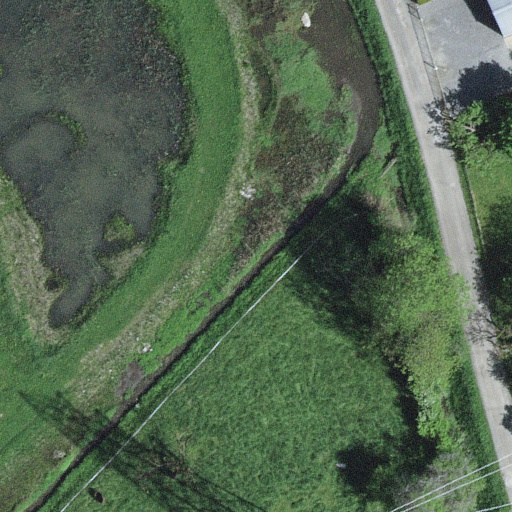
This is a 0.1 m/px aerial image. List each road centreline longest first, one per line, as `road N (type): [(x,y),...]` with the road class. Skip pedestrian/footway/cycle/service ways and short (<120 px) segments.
road 1 (track): [(284,0),(314,101),(297,146),(0,469)]
road 2 (track): [(511,450),(415,70),(389,0)]
